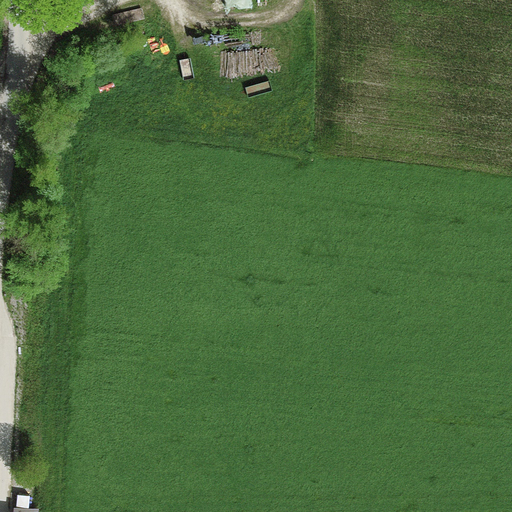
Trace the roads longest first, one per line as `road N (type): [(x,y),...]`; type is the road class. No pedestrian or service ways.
road 1 (track): [(19,43),(0,317)]
road 2 (track): [(0,54),(114,0)]
